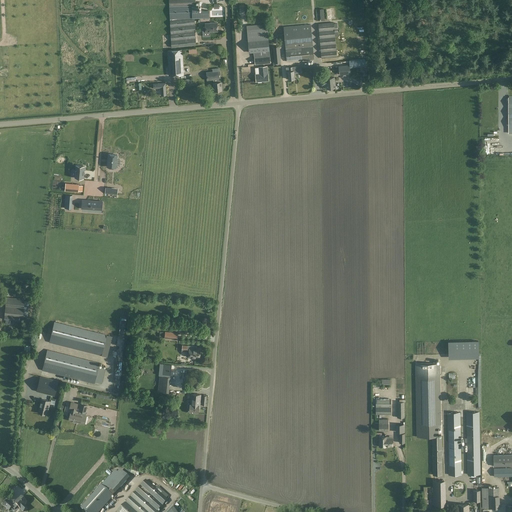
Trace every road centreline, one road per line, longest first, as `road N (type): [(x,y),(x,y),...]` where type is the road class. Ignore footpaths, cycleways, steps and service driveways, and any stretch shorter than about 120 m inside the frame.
road 1 (unclassified): [(201,485),(239,103)]
road 2 (unclassified): [(239,103),(511,79)]
road 3 (unclassified): [(0,124),(239,103)]
